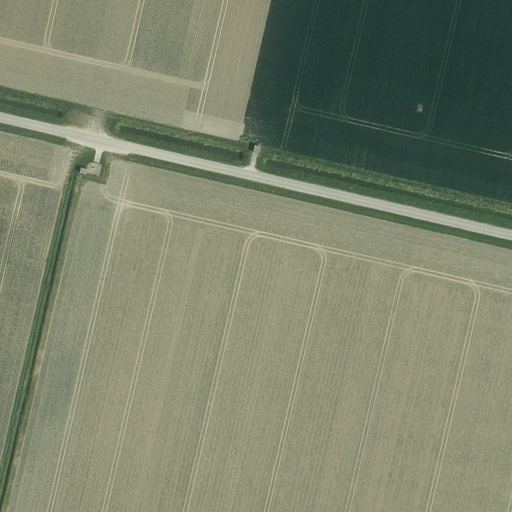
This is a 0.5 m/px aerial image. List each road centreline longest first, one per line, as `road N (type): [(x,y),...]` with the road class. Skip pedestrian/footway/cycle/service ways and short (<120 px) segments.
road 1 (unclassified): [(511,235),(0,118)]
road 2 (track): [(111,143),(102,182),(81,177),(4,511)]
road 3 (track): [(77,136),(0,469)]
